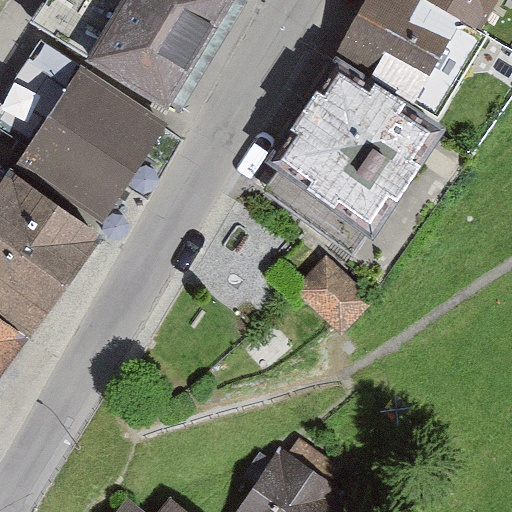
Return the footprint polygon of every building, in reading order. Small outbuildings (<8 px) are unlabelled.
[(240,0),(48,0),(29,31),(171,116),(240,0)] [(488,0),(356,0),(323,57),(426,121),(488,0)] [(0,148),(107,222),(169,124),(40,47),(0,109),(0,148)] [(438,130),(338,68),(268,164),(373,234),(438,130)] [(103,238),(0,166),(0,318),(32,340),(103,238)] [(349,312),(382,281),(337,234),(305,265),(349,312)] [(354,329),(303,283),(271,318),(322,364),(354,329)] [(0,386),(29,344),(31,342),(0,319),(0,386)] [(342,511),(355,497),(292,448),(241,511),(342,511)] [(186,511),(169,497),(157,511),(142,511),(125,499),(115,511),(186,511)]
